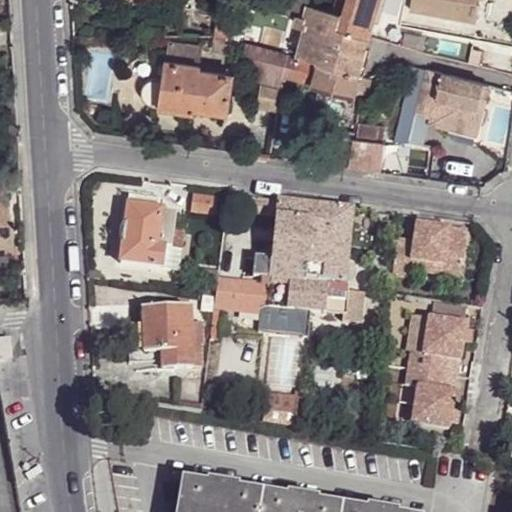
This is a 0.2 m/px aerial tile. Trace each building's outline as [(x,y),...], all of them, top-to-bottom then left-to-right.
[(306,22),(310,5),(291,1),(290,0),(286,16),(301,21),(306,22)] [(341,29),(369,37),(379,0),(348,0),(344,15),(346,16),(342,29),(341,29)] [(476,0),(408,0),(408,10),(474,21),(476,0)] [(310,32),(300,60),(320,66),(331,25),(342,29),(346,16),(344,15),(334,13),(310,5),(306,22),(301,21),(299,28),(310,32)] [(199,37),(215,37),(218,24),(226,25),(226,19),(200,16),(199,37)] [(228,37),(232,25),(226,25),(218,24),(215,37),(228,37)] [(331,25),(320,66),(358,77),(369,37),(341,29),(342,29),(331,25)] [(227,40),(228,37),(215,37),(214,49),(220,50),(220,52),(234,53),(236,42),(227,40)] [(169,40),(166,60),(200,65),(203,46),(169,40)] [(263,49),(250,46),(247,62),(258,65),(263,49)] [(291,57),(286,78),(354,95),(355,93),(358,77),(320,66),(300,60),(291,57)] [(195,108),(210,110),(227,113),(234,73),(201,69),(201,65),(200,65),(166,60),(163,79),(155,78),(148,81),(144,87),(143,94),(145,101),(151,106),(159,107),(193,112),(194,111),(195,108)] [(428,72),(417,116),(432,121),(473,132),(480,104),(486,105),(490,89),(428,72)] [(276,114),(282,86),(262,80),(256,108),(276,114)] [(15,107),(15,95),(7,95),(8,108),(15,107)] [(486,105),(480,104),(473,132),(432,121),(430,126),(478,140),(486,105)] [(17,153),(15,107),(8,108),(10,154),(17,153)] [(387,129),(358,126),(357,132),(355,139),(385,142),(387,129)] [(355,139),(357,132),(341,129),(340,136),(354,139),(355,139)] [(385,142),(355,139),(354,139),(349,166),(381,169),(387,142),(385,142)] [(0,224),(11,223),(8,193),(0,193),(0,224)] [(216,215),(218,197),(194,194),(191,212),(216,215)] [(128,197),(127,207),(162,212),(163,203),(128,197)] [(225,216),(228,198),(218,197),(216,215),(225,216)] [(258,202),(251,201),(249,216),(276,219),(277,204),(258,202)] [(277,202),(277,204),(276,219),(272,263),(271,282),(278,283),(277,291),(274,310),(343,317),(345,296),(352,211),(352,210),(305,205),(299,204),(277,202)] [(162,212),(127,207),(119,265),(162,271),(165,250),(171,251),(174,231),(176,215),(162,213),(162,212)] [(466,234),(415,227),(413,246),(394,244),(391,280),(410,282),(411,275),(412,271),(425,274),(426,266),(442,269),(442,275),(460,278),(466,234)] [(184,233),(174,231),(171,251),(165,250),(162,271),(179,272),(184,233)] [(255,262),(253,281),(271,282),(272,263),(255,262)] [(425,274),(412,271),(411,275),(460,282),(460,278),(442,275),(442,269),(426,266),(425,274)] [(217,283),(219,271),(199,268),(197,280),(217,283)] [(271,282),(253,281),(253,287),(277,291),(278,283),(271,282)] [(241,286),(217,283),(216,297),(214,310),(237,313),(241,286)] [(274,310),(277,291),(253,287),(241,286),(237,313),(260,317),(262,308),(274,310)] [(214,310),(216,297),(203,294),(200,317),(213,319),(214,310)] [(365,298),(345,296),(343,317),(343,326),(362,328),(365,298)] [(191,368),(189,323),(189,309),(143,311),(144,326),(145,356),(162,356),(163,374),(191,373),(191,371),(191,368)] [(466,327),(428,321),(423,357),(411,355),(408,373),(442,378),(444,362),(460,364),(463,346),(465,333),(466,327)] [(204,323),(189,323),(191,368),(203,367),(203,345),(205,344),(204,323)] [(145,367),(145,356),(144,326),(131,326),(131,328),(132,366),(132,367),(145,367)] [(472,333),(465,333),(463,346),(470,347),(472,333)] [(0,341),(0,361),(11,359),(10,340),(0,341)] [(154,374),(163,374),(162,356),(145,356),(145,367),(154,367),(154,374)] [(442,378),(408,373),(406,389),(418,391),(413,428),(450,433),(450,428),(452,414),(455,396),(439,393),(442,378)] [(201,413),(202,403),(177,399),(175,409),(201,413)] [(349,410),(347,421),(367,424),(369,411),(354,407),(352,407),(349,410)] [(460,416),(452,414),(450,428),(458,429),(460,416)] [(385,511),(367,509),(366,511),(364,511),(318,503),(320,501),(287,495),(286,498),(239,490),(240,487),(208,482),(207,485),(182,481),(177,511),(385,511)]
